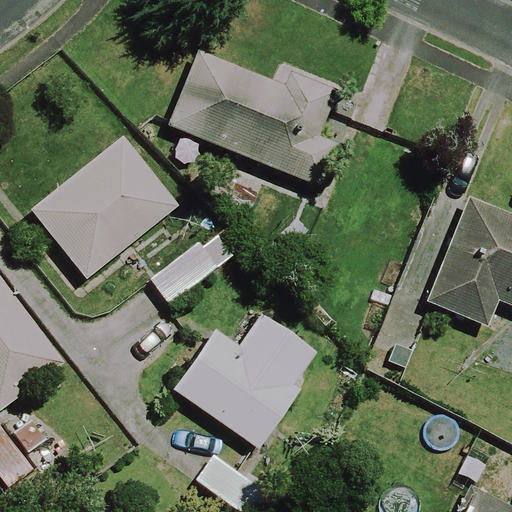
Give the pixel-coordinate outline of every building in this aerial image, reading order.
[(192,47),(156,133),(307,195),(328,145),(309,138),(324,102),(192,47)] [(118,145),(21,218),(74,288),(171,216),(118,145)] [(480,336),(490,310),(511,318),(511,226),(460,206),(418,312),(480,336)] [(143,286),(163,311),(217,267),(197,242),(143,286)] [(0,413),(56,373),(0,296),(0,413)] [(310,372),(233,319),(174,404),(251,457),(310,372)] [(26,475),(0,441),(0,493),(1,495),(26,475)] [(201,458),(181,489),(217,511),(247,511),(259,495),(201,458)] [(511,511),(511,509),(468,486),(453,511),(511,511)]
